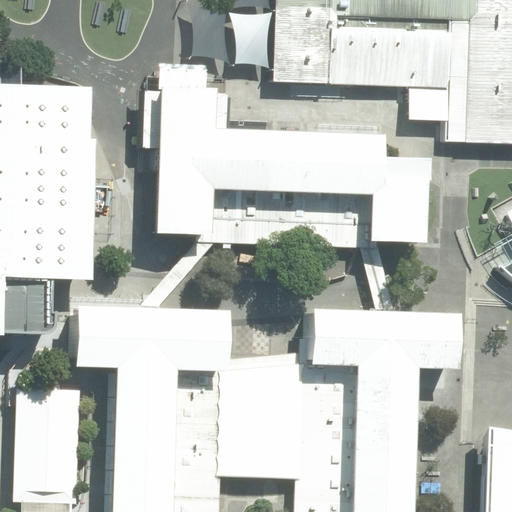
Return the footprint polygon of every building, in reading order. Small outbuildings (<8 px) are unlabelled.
[(0,0),(0,24),(84,67),(93,50),(128,68),(155,15),(134,5),(136,0),(0,0)] [(511,0),(276,0),(274,78),(411,82),(410,114),(452,115),(452,138),(511,139),(511,0)] [(216,59),(167,59),(167,75),(216,75),(216,59)] [(379,231),(435,232),(436,147),(394,146),(395,115),(239,113),(239,76),(216,75),(167,75),(165,221),(225,221),(226,180),(380,182),(379,231)] [(83,90),(0,88),(0,342),(35,344),(35,284),(81,285),(83,90)] [(511,207),(499,214),(511,238),(511,259),(493,271),(510,285),(511,285),(511,207)] [(236,361),(238,297),(80,293),(78,359),(123,360),(119,511),(187,511),(191,360),(236,361)] [(470,360),(470,295),(312,293),(311,356),(361,357),(358,511),(422,511),(424,360),(470,360)] [(88,378),(22,377),(21,494),(88,494),(88,378)] [(511,511),(511,417),(492,415),(490,511),(511,511)]
